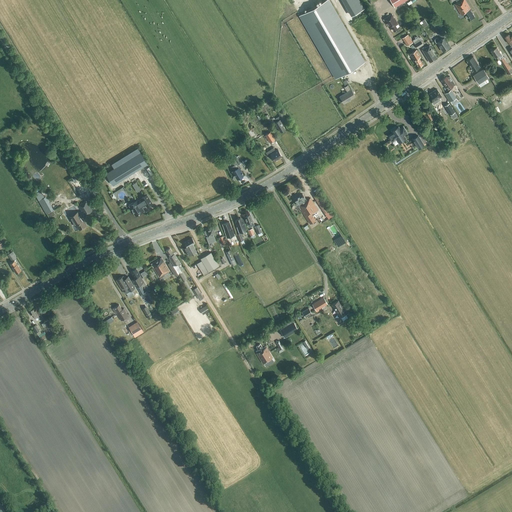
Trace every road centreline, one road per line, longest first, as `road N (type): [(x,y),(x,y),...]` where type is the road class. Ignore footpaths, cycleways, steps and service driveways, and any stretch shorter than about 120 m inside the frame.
road 1 (primary): [(126,242),(209,213),(325,150),(511,16)]
road 2 (unclassified): [(126,242),(0,37)]
road 3 (track): [(264,391),(165,229)]
road 4 (primary): [(0,312),(126,242)]
